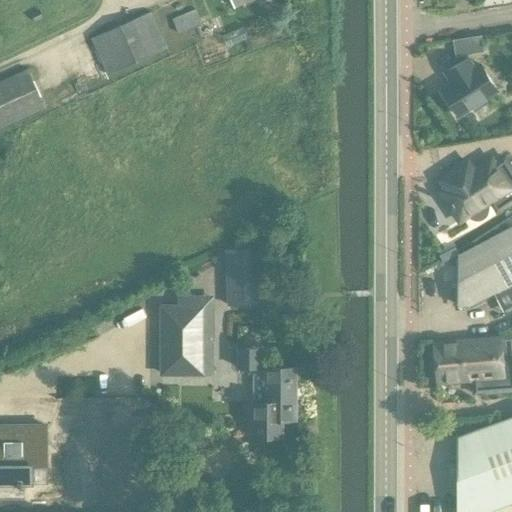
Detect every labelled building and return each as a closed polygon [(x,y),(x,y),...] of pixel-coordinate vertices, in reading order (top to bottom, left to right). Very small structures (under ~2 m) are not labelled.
[(195,9),(172,19),(179,34),(201,24),(195,9)] [(91,39),(107,74),(167,47),(151,12),(91,39)] [(482,35),(453,39),(456,56),(484,52),(482,35)] [(451,83),(442,89),(459,116),(472,108),(475,112),(487,104),(484,100),(497,91),(480,64),(475,68),(468,58),(445,73),(451,83)] [(0,127),(45,107),(28,71),(0,83),(0,127)] [(469,158),(436,179),(441,188),(436,191),(458,225),(490,204),(496,214),(511,203),(511,164),(505,154),(496,159),(493,154),(474,166),(469,158)] [(469,303),(493,290),(505,315),(511,311),(511,225),(458,255),(458,304),(469,303)] [(227,304),(260,303),(258,250),(225,251),(227,304)] [(180,307),(163,306),(163,373),(209,373),(210,297),(180,297),(180,307)] [(499,336),(433,343),(436,381),(472,378),(473,390),(511,386),(511,373),(503,375),(499,336)] [(237,367),(261,367),(261,348),(237,348),(237,367)] [(282,436),(282,419),(295,419),(295,367),(265,367),(266,402),(253,402),(253,437),(282,436)] [(479,511),(511,500),(511,415),(456,437),(455,511),(479,511)] [(148,424),(132,424),(133,468),(148,468),(148,424)] [(0,497),(22,497),(22,481),(31,481),(31,465),(46,465),(45,425),(3,426),(4,449),(0,448),(0,497)]
